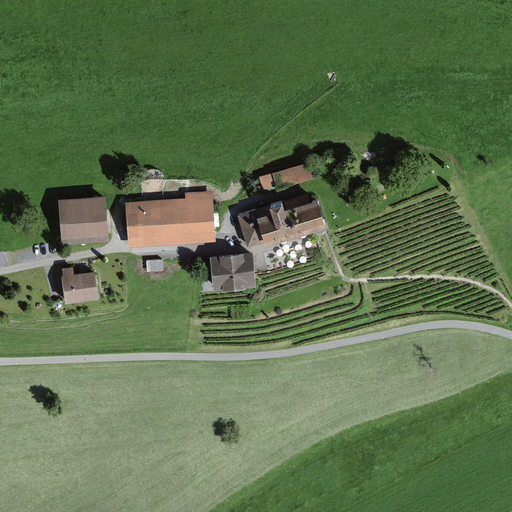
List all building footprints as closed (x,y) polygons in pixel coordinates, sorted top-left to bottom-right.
[(267,191),(311,177),(306,163),(262,177),(267,191)] [(186,198),(127,201),(129,244),(215,240),(212,190),(186,192),(186,198)] [(105,193),(57,196),(60,242),(108,239),(105,193)] [(326,223),(317,193),(241,216),(249,243),(266,238),(267,241),(326,223)] [(254,274),(252,251),(212,255),(216,285),(255,281),(254,274)] [(146,260),(147,272),(163,271),(163,259),(146,260)] [(95,296),(92,270),(72,272),(71,265),(57,267),(62,300),(95,296)]
